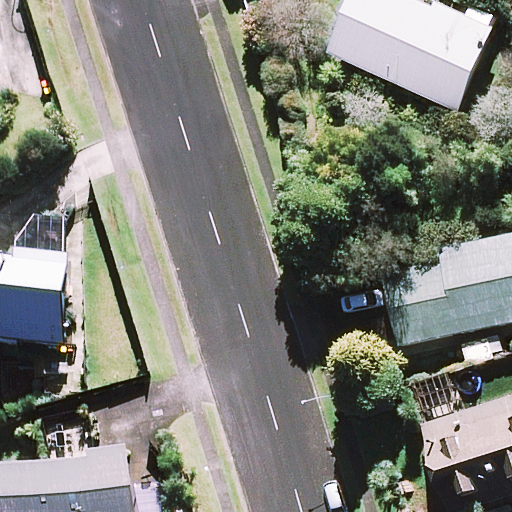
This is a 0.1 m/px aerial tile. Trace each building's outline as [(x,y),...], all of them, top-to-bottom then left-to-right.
[(471,19),(429,0),(355,0),(332,51),(463,110),(505,18),(477,6),(471,19)] [(511,321),(511,233),(445,248),(447,258),(390,270),(405,344),(511,321)] [(0,345),(69,346),(71,251),(0,249),(0,345)] [(511,401),(423,429),(449,511),(457,511),(511,495),(511,401)] [(94,453),(87,415),(50,422),(55,453),(0,462),(0,511),(171,511),(166,479),(131,485),(125,448),(94,453)]
